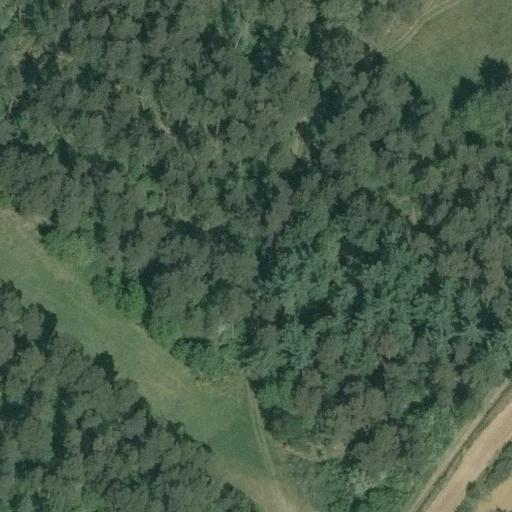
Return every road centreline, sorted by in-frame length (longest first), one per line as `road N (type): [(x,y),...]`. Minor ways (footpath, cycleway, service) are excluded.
road 1 (track): [(285,511),(252,427),(249,351),(339,0)]
road 2 (track): [(261,511),(0,291)]
